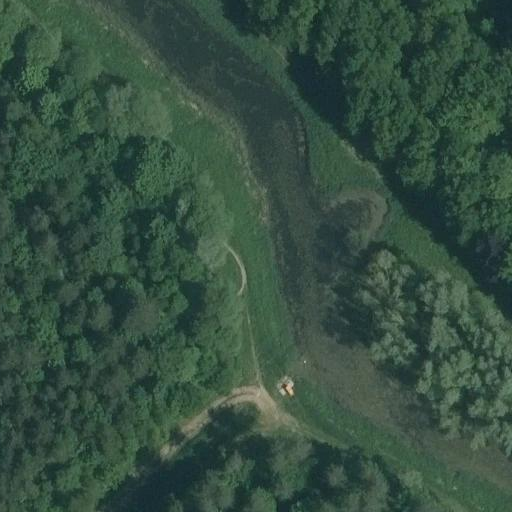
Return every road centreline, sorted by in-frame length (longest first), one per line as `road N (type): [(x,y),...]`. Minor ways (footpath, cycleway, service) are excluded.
road 1 (track): [(239,286),(201,178),(175,141),(115,81),(9,0)]
road 2 (track): [(462,511),(268,402),(254,372),(239,286)]
